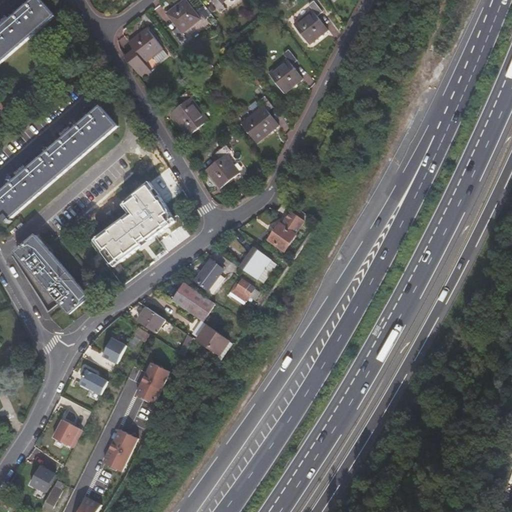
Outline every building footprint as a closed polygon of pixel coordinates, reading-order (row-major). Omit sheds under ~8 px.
[(0,61),(52,18),(36,0),(35,0),(0,29),(0,61)] [(196,20),(181,0),(180,0),(162,14),(173,28),(167,32),(175,44),(181,39),(177,34),(196,20)] [(221,0),(209,0),(207,2),(215,13),(220,9),(217,4),(221,0)] [(305,48),(325,32),(315,18),(319,15),(312,3),(306,7),(310,12),(290,27),(305,48)] [(133,55),(123,62),(141,85),(149,78),(139,63),(145,59),(156,50),(157,49),(141,30),(124,43),(133,55)] [(156,50),(145,59),(150,65),(161,56),(156,50)] [(280,96),(298,82),(288,68),(294,63),(285,52),(279,57),(283,62),(266,76),(280,96)] [(182,138),(203,122),(186,99),(190,95),(186,89),(174,99),(179,104),(165,115),(182,138)] [(252,146),(275,128),(265,114),(269,111),(262,100),(256,104),(259,109),(237,126),(252,146)] [(0,214),(4,219),(117,127),(101,107),(0,189),(0,214)] [(215,191),(236,175),(222,156),(226,153),(222,147),(211,155),(215,161),(201,172),(215,191)] [(142,241),(170,221),(154,195),(143,182),(119,202),(126,211),(87,239),(105,263),(111,259),(113,262),(136,245),(134,242),(140,238),(142,241)] [(264,239),(279,250),(291,234),(290,233),(299,220),(286,210),(277,224),(274,223),(264,239)] [(65,314),(83,298),(32,236),(13,251),(65,314)] [(237,268),(259,283),(272,263),(251,247),(237,268)] [(191,284),(209,296),(219,280),(214,276),(218,271),(206,262),(191,284)] [(227,292),(246,304),(254,292),(238,282),(236,284),(233,288),(230,287),(227,292)] [(194,316),(204,300),(179,283),(169,299),(194,316)] [(151,333),(160,319),(142,307),(133,321),(151,333)] [(204,325),(194,341),(217,354),(217,353),(225,342),(225,340),(223,338),(204,325)] [(142,343),(146,335),(133,327),(123,347),(123,348),(131,351),(136,341),(142,343)] [(179,348),(183,351),(190,337),(186,335),(179,348)] [(100,358),(114,365),(123,348),(123,347),(109,340),(100,358)] [(225,342),(217,353),(222,356),(229,345),(225,342)] [(135,394),(154,402),(169,371),(150,362),(145,372),(135,394)] [(77,385),(98,396),(105,382),(83,372),(77,385)] [(51,439),(72,448),(81,431),(60,421),(51,439)] [(104,462),(123,471),(138,438),(119,429),(104,462)] [(56,479),(61,471),(52,467),(46,479),(54,484),(56,479)] [(25,497),(42,507),(44,503),(54,484),(46,479),(37,474),(32,483),(25,497)] [(54,484),(44,503),(55,510),(68,486),(56,479),(54,484)] [(80,511),(98,511),(103,505),(87,498),(80,511)]
